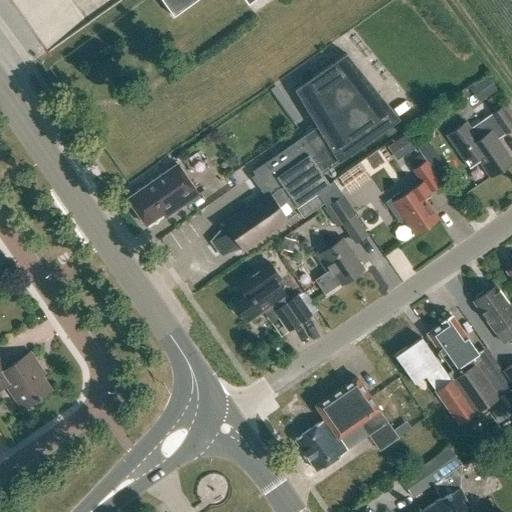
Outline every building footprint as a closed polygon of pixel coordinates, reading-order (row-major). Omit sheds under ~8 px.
[(161,0),(172,16),(194,0),(236,0),(241,6),(248,0),(161,0)] [(303,218),(323,203),(325,206),(342,194),(332,180),(328,183),(321,173),(399,120),(346,54),(294,90),(316,127),(252,172),(254,175),(251,177),(263,195),(223,224),(211,242),(221,256),(242,251),(287,219),(295,213),(293,210),(296,208),(303,218)] [(467,89),(478,103),(496,91),(485,76),(467,89)] [(511,163),(496,141),(511,129),(511,125),(501,109),(469,131),(465,124),(445,137),(468,171),(478,164),(488,179),(511,163)] [(412,173),(420,184),(427,195),(439,186),(425,165),(412,173)] [(162,218),(164,220),(197,198),(176,167),(125,201),(144,229),(162,218)] [(403,222),(413,237),(437,221),(416,189),(402,199),(399,195),(384,205),(398,226),(403,222)] [(353,243),(365,235),(352,216),(354,214),(341,196),(323,208),(336,227),(340,224),(353,243)] [(279,251),(291,254),(294,241),(282,238),(279,251)] [(341,239),(327,248),(326,246),(312,255),(324,273),(329,270),(339,286),(362,270),(341,239)] [(266,261),(235,283),(241,292),(229,299),(243,319),(267,303),(269,306),(284,296),(275,283),(279,280),(266,261)] [(482,294),(476,298),(475,301),(472,303),(494,335),(505,327),(510,334),(511,331),(511,311),(495,287),(485,294),(482,294)] [(296,295),(272,311),(286,331),(309,315),(296,295)] [(447,376),(474,416),(497,400),(510,392),(497,372),(499,371),(489,356),(480,362),(476,356),(477,355),(450,317),(446,316),(441,319),(439,324),(440,325),(426,335),(438,352),(437,356),(440,360),(444,360),(452,372),(447,376)] [(412,385),(423,377),(456,426),(472,415),(419,339),(393,357),(412,385)] [(0,388),(6,385),(22,409),(50,390),(36,370),(40,368),(30,353),(6,370),(0,361),(0,388)] [(511,366),(502,374),(511,388),(511,366)] [(294,441),(315,472),(345,452),(336,439),(359,423),(367,435),(377,452),(396,442),(385,423),(377,412),(378,412),(354,377),(312,406),(323,421),(294,441)] [(490,412),(497,422),(509,414),(502,404),(490,412)] [(399,479),(414,501),(462,468),(447,446),(399,479)] [(470,511),(460,489),(434,501),(434,502),(419,511),(470,511)]
